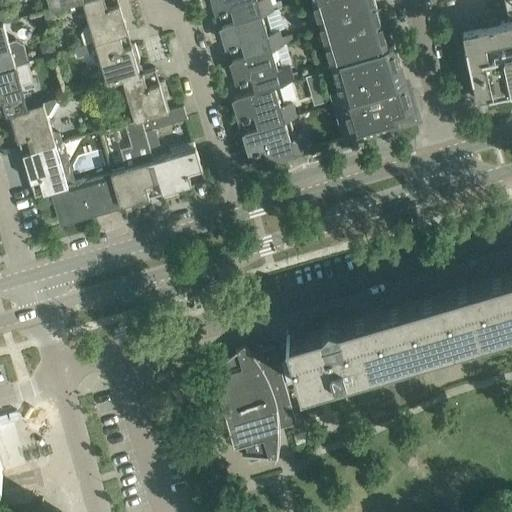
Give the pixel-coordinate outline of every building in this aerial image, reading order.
[(83,0),(85,6),(90,23),(85,24),(81,32),(84,43),(89,42),(95,40),(107,37),(124,31),(128,31),(118,0),(83,0)] [(214,0),(221,23),(234,19),(262,12),(274,8),(271,0),(214,0)] [(375,0),(312,0),(325,46),(330,61),(367,49),(388,43),(375,0)] [(262,12),(234,19),(221,23),(232,57),(244,53),(272,46),(284,43),(280,27),(267,30),(262,12)] [(511,17),(463,28),(476,94),(511,86),(511,17)] [(15,39),(8,41),(2,21),(0,21),(0,66),(27,59),(23,43),(15,39)] [(107,37),(95,40),(107,81),(123,77),(140,72),(140,71),(137,59),(140,59),(135,42),(132,43),(128,31),(124,31),(107,37)] [(84,43),(74,46),(77,55),(91,51),(89,42),(84,43)] [(367,49),(330,61),(338,87),(329,90),(343,138),(416,117),(394,42),(388,43),(367,49)] [(272,46),(244,53),(232,57),(242,91),(274,83),(294,78),(290,62),(277,65),(272,46)] [(27,59),(0,66),(0,113),(10,110),(19,107),(27,105),(23,92),(37,88),(28,59),(27,59)] [(155,67),(140,71),(140,72),(123,77),(134,119),(141,116),(168,109),(164,98),(169,96),(164,79),(159,80),(155,67)] [(245,116),(250,115),(250,113),(254,111),(258,124),(284,117),(285,117),(296,114),(292,99),(279,102),(274,83),(242,91),(234,94),(241,115),(244,114),(245,116)] [(14,122),(10,123),(15,139),(18,138),(23,152),(55,142),(47,113),(48,112),(55,100),(54,97),(43,100),(27,105),(19,107),(10,110),(14,122)] [(141,116),(150,146),(159,144),(154,127),(168,123),(187,117),(187,115),(183,104),(168,109),(141,116)] [(124,121),(130,143),(119,147),(123,167),(111,171),(120,202),(120,203),(164,190),(141,116),(134,119),(124,121)] [(260,147),(264,146),(268,160),(306,149),(302,133),(289,136),(285,117),(284,117),(258,124),(244,128),(251,150),(255,149),(255,151),(260,149),(260,147)] [(154,156),(164,190),(205,178),(195,145),(194,140),(193,139),(174,144),(169,146),(170,152),(154,156)] [(66,180),(55,142),(23,152),(35,194),(53,188),(68,184),(85,178),(84,175),(66,180)] [(85,178),(68,184),(53,188),(62,219),(120,202),(111,171),(85,179),(85,178)] [(511,320),(511,266),(287,333),(302,382),(511,320)] [(242,366),(213,374),(221,401),(212,404),(217,421),(227,419),(234,445),(244,441),(249,459),(266,454),(276,455),(277,452),(279,438),(279,425),(296,420),(290,399),(274,344),(251,351),(247,347),(243,343),(235,349),(236,350),(237,349),(242,366)] [(305,393),(308,404),(319,401),(316,390),(305,393)] [(308,404),(305,405),(308,417),(323,413),(319,401),(308,404)]
